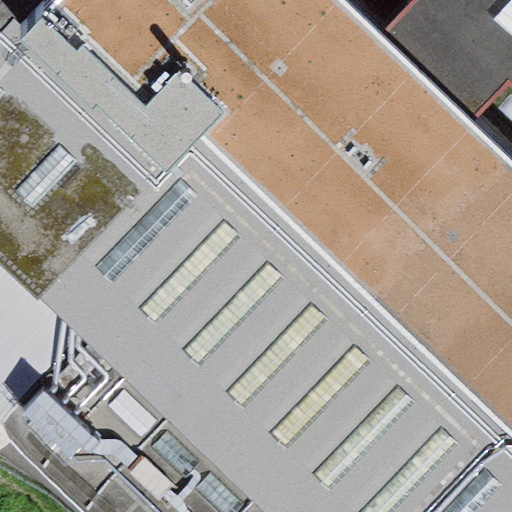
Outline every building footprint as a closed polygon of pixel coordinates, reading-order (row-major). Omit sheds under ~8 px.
[(40,0),(0,0),(0,41),(3,38),(40,0)] [(40,0),(3,38),(156,185),(192,148),(511,454),(511,177),(465,133),(384,56),(326,0),(40,0)] [(511,0),(408,0),(423,14),(384,56),(465,133),(508,88),(511,91),(511,0)] [(156,185),(3,38),(0,41),(0,267),(43,307),(156,185)] [(491,511),(511,491),(511,454),(192,148),(43,307),(85,347),(259,511),(491,511)] [(0,267),(0,438),(6,444),(85,347),(43,307),(0,267)] [(511,511),(511,491),(491,511),(511,511)]
